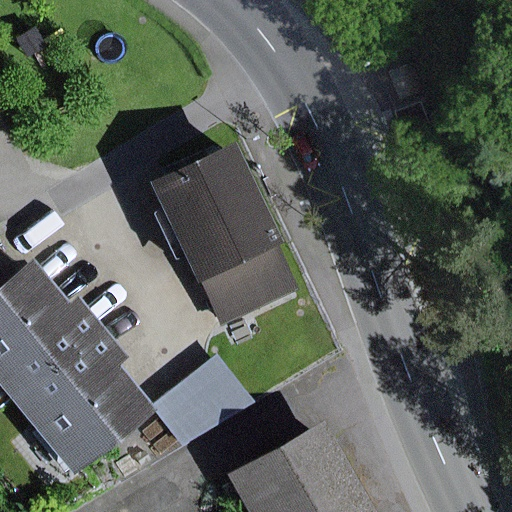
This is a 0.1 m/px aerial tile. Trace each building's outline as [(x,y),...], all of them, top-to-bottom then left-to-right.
[(292,290),(222,143),(137,183),(186,284),(194,280),(216,326),(292,290)] [(0,394),(0,395),(90,324),(68,296),(56,306),(21,261),(0,277),(0,394)] [(61,472),(141,412),(105,366),(116,358),(90,324),(0,395),(61,472)] [(151,403),(183,443),(239,399),(207,358),(151,403)] [(366,511),(315,421),(218,476),(238,511),(366,511)]
